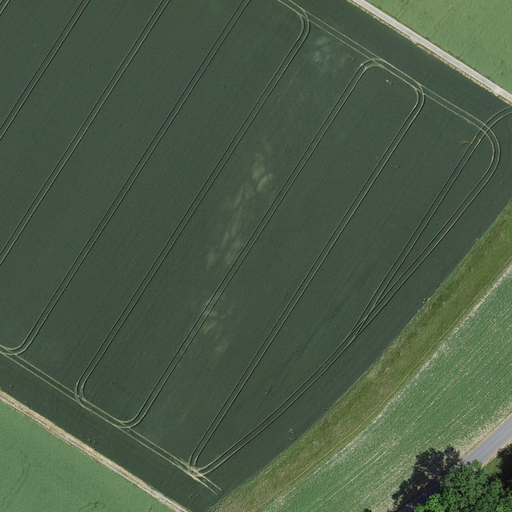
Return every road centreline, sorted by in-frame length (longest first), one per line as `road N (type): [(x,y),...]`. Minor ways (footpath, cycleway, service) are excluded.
road 1 (track): [(183,511),(0,395)]
road 2 (track): [(511,100),(355,0)]
road 3 (tertiary): [(511,430),(418,511)]
